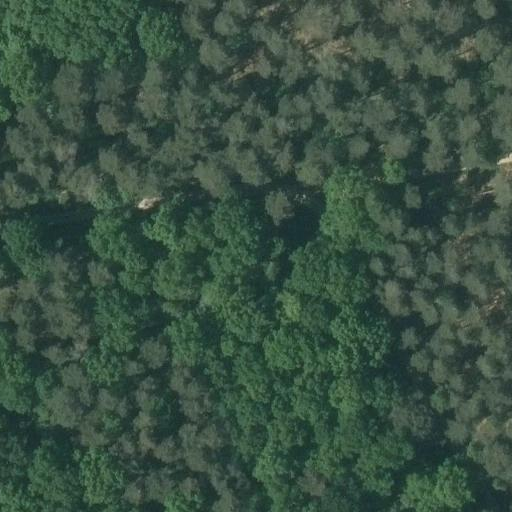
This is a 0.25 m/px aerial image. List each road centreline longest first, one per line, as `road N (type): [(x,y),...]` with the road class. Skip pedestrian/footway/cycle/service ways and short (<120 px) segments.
road 1 (track): [(502,511),(332,217),(288,184)]
road 2 (track): [(288,184),(222,188),(0,230)]
road 3 (track): [(288,184),(351,182),(511,151)]
